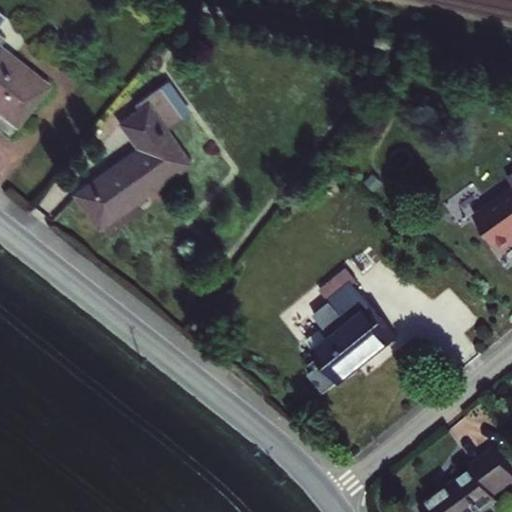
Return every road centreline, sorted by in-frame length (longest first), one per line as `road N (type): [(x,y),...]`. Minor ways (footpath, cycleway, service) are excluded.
road 1 (tertiary): [(329,499),(273,441),(0,226)]
road 2 (residential): [(511,348),(329,499)]
